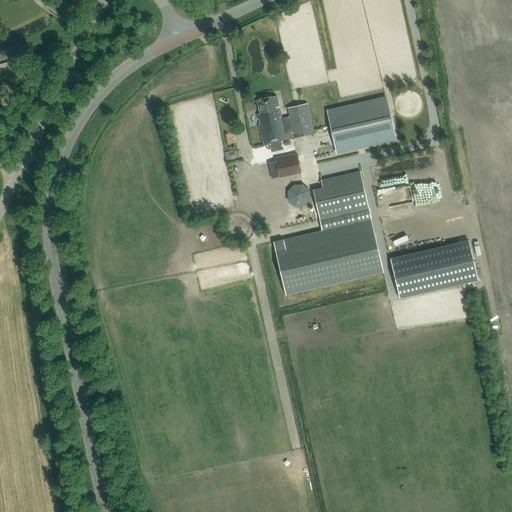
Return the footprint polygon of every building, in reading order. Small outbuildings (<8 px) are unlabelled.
[(257,114),(264,145),(314,133),(307,104),(288,109),(290,117),(281,119),(280,114),(279,114),(278,108),(279,108),(276,97),(274,97),(257,101),(260,113),(257,114)] [(395,137),(386,97),(327,111),(336,151),(395,137)] [(280,141),(271,143),(273,151),(281,149),(280,141)] [(275,158),(279,178),(301,173),(297,153),(275,158)] [(313,188),(320,219),(368,207),(360,171),(321,180),(323,186),(313,188)] [(309,192),(309,191),(309,190),(308,189),(307,187),(306,186),(305,186),(304,185),(302,184),(301,184),(299,184),(298,184),(297,184),(296,184),(295,185),(294,185),(293,186),(292,186),(291,187),(291,188),(290,189),(289,190),(289,191),(288,192),(288,193),(288,194),(288,195),(288,196),(288,198),(289,199),(289,200),(290,201),(291,202),(291,203),(293,204),(294,204),(295,205),(296,205),(297,205),(299,206),(300,206),(301,205),(302,205),(304,205),(305,204),(306,203),(307,203),(307,202),(308,200),(309,200),(309,199),(310,197),(310,196),(310,195),(310,194),(310,193),(309,192)] [(384,270),(371,218),(274,242),(286,294),(384,270)] [(391,259),(400,298),(478,280),(469,241),(391,259)]
